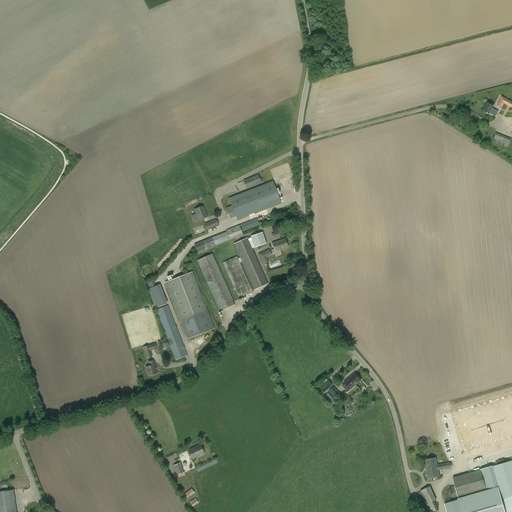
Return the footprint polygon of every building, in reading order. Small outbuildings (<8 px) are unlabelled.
[(511,108),(511,107),(511,102),(502,97),(497,105),(502,108),(504,104),(511,108)] [(492,109),(493,107),(488,104),(484,111),(489,114),(495,117),(498,112),(492,109)] [(496,134),(494,140),(509,146),(511,140),(496,134)] [(258,176),(243,181),(247,189),(261,184),(258,176)] [(272,181),(262,186),(228,199),(231,206),(226,208),(230,219),(235,217),(237,220),(262,210),(263,210),(281,203),(272,181)] [(198,221),(207,218),(203,207),(194,210),(198,221)] [(257,219),(250,222),(239,226),(242,233),(259,226),(257,219)] [(216,220),(208,223),(210,229),(219,226),(216,220)] [(242,233),(239,226),(226,231),(226,232),(230,241),(236,238),(243,236),(242,235),(242,233)] [(281,237),(279,231),(271,234),(273,240),(281,237)] [(252,250),(266,245),(262,232),(248,237),(252,250)] [(215,246),(212,238),(202,242),(205,250),(214,247),(215,246)] [(254,291),(268,284),(247,238),(233,245),(254,291)] [(272,253),(288,247),(285,239),(272,244),(274,249),(271,250),(272,253)] [(271,255),(269,249),(258,254),(263,265),(269,262),(266,257),(271,255)] [(219,312),(235,305),(212,254),(197,261),(219,312)] [(223,263),(239,299),(252,293),(237,257),(223,263)] [(165,283),(180,321),(187,340),(215,329),(207,310),(192,272),(165,283)] [(149,288),(155,308),(168,304),(162,285),(149,288)] [(174,361),(187,356),(168,306),(156,310),(174,358),(173,359),(174,361)] [(142,347),(146,359),(152,357),(150,351),(157,349),(155,344),(142,347)] [(148,376),(156,374),(154,369),(155,368),(153,361),(148,362),(150,366),(146,368),(148,376)] [(350,390),(361,380),(355,373),(344,383),(350,390)] [(324,393),(333,385),(328,380),(320,388),(324,393)] [(337,399),(341,395),(334,387),(329,391),(332,395),(333,394),(337,399)] [(464,451),(511,437),(511,395),(453,412),(464,451)] [(192,460),(204,454),(200,445),(188,451),(192,460)] [(439,471),(451,468),(450,463),(437,465),(436,458),(425,460),(428,479),(440,477),(439,471)] [(506,511),(511,511),(511,460),(493,466),(499,487),(506,511)] [(177,475),(178,478),(185,476),(180,463),(173,466),(176,475),(177,475)] [(453,500),(499,487),(493,466),(480,470),(452,478),(455,487),(449,489),(453,500)] [(430,487),(420,491),(429,511),(433,511),(438,510),(434,501),(436,500),(430,487)] [(506,511),(499,487),(453,500),(453,502),(445,505),(446,511),(506,511)] [(184,500),(194,493),(191,489),(181,496),(184,500)] [(15,511),(13,491),(0,492),(0,511),(15,511)] [(193,507),(198,503),(195,499),(190,502),(193,507)]
